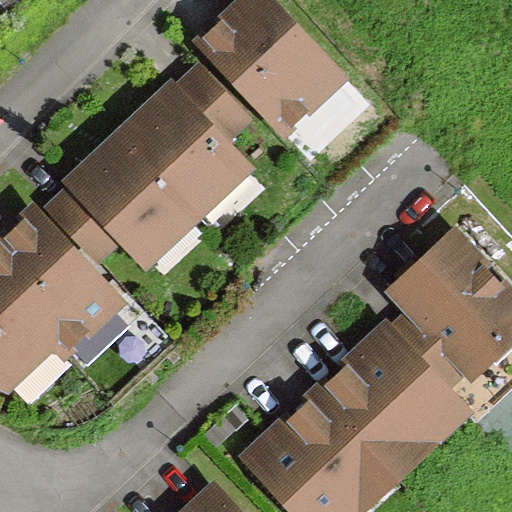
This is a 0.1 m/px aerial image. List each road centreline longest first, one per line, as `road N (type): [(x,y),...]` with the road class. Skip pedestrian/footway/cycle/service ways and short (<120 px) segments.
road 1 (residential): [(76,491),(432,162)]
road 2 (residential): [(0,128),(126,0)]
